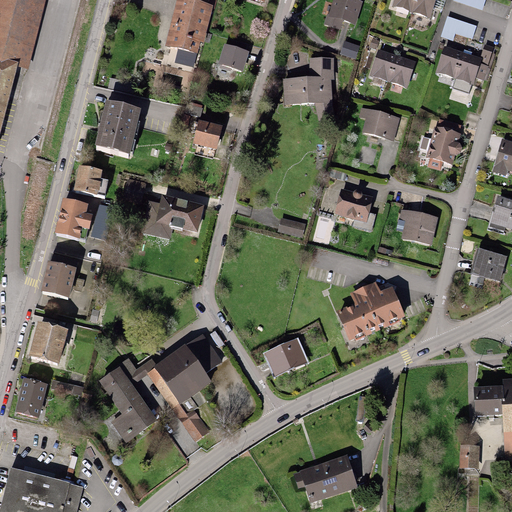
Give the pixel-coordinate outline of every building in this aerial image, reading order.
[(27,71),(44,0),(0,0),(0,1),(0,140),(17,68),(27,71)] [(186,0),(185,0),(184,7),(206,12),(208,5),(186,0)] [(397,0),(395,9),(431,20),(437,0),(397,0)] [(453,0),(453,1),(482,11),(485,3),(477,0),(453,0)] [(333,4),(329,21),(354,27),(360,6),(341,1),(340,5),(333,4)] [(179,5),(167,51),(199,60),(211,14),(206,12),(184,7),(179,5)] [(231,43),(229,50),(245,55),(247,48),(231,43)] [(485,47),(480,63),(488,65),(493,49),(485,47)] [(226,49),(220,70),(242,76),(248,56),(245,55),(229,50),(226,49)] [(445,52),(438,75),(473,87),(480,63),(445,52)] [(378,56),(372,78),(407,89),(414,67),(378,56)] [(284,87),(285,108),(331,107),(330,84),(335,84),(334,64),(310,65),(310,87),(284,87)] [(110,105),(99,150),(131,157),(141,112),(110,105)] [(367,122),(364,136),(391,143),(396,121),(361,113),(359,120),(367,122)] [(225,132),(200,126),(194,148),(218,155),(225,132)] [(436,133),(428,161),(450,168),(452,160),(456,160),(459,160),(461,157),(461,154),(460,152),(458,151),(455,150),(459,139),(436,133)] [(511,148),(502,146),(494,176),(505,179),(506,174),(511,175),(511,148)] [(80,168),(75,192),(96,197),(101,172),(80,168)] [(128,184),(124,202),(142,206),(146,188),(128,184)] [(152,201),(144,230),(172,237),(175,227),(199,233),(206,208),(165,197),(163,204),(152,201)] [(340,198),(336,219),(367,225),(371,203),(340,198)] [(65,202),(58,235),(78,239),(85,206),(65,202)] [(511,207),(499,204),(493,226),(511,231),(511,207)] [(439,222),(401,213),(399,222),(406,224),(402,242),(433,249),(439,222)] [(305,227),(281,222),(278,233),(302,238),(305,227)] [(503,261),(479,256),(475,278),(498,283),(503,261)] [(50,271),(43,301),(66,306),(73,276),(50,271)] [(337,320),(350,347),(404,322),(391,295),(380,300),(375,289),(351,299),(356,311),(337,320)] [(41,327),(32,361),(61,369),(69,334),(41,327)] [(296,347),(266,360),(275,382),(305,370),(296,347)] [(156,370),(146,378),(193,443),(203,436),(184,410),(211,390),(183,351),(156,370)] [(135,376),(130,368),(101,388),(124,420),(113,428),(126,448),(156,427),(129,390),(146,378),(156,370),(152,364),(135,376)] [(80,385),(54,379),(51,390),(77,396),(80,385)] [(24,381),(17,415),(41,420),(49,386),(24,381)] [(511,388),(474,390),(475,417),(503,416),(504,427),(511,427),(511,440),(504,440),(505,457),(511,457),(511,388)] [(459,449),(459,470),(475,470),(475,449),(459,449)] [(343,459),(303,471),(307,485),(312,501),(352,488),(343,459)] [(10,470),(0,511),(75,511),(81,487),(10,470)] [(298,488),(307,485),(303,471),(294,474),(298,488)]
